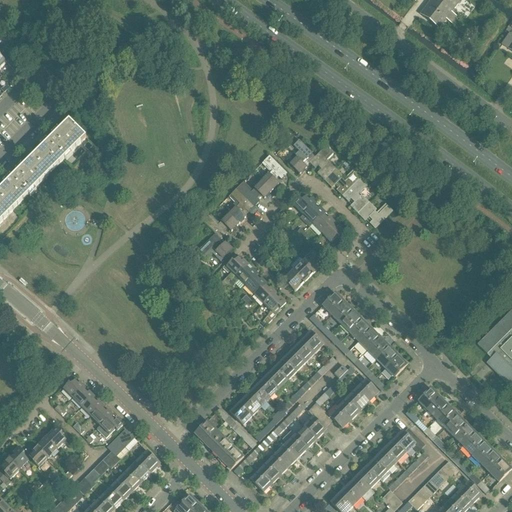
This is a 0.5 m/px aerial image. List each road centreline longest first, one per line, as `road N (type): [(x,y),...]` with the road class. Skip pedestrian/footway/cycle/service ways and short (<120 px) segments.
road 1 (trunk): [(224,0),(511,208)]
road 2 (trunk): [(511,176),(266,0)]
road 3 (residential): [(169,446),(340,275)]
road 4 (residential): [(340,275),(337,261),(362,233),(306,180),(240,245)]
road 5 (unclassified): [(511,123),(338,0)]
road 6 (residential): [(288,511),(432,366)]
road 7 (residential): [(169,446),(82,362)]
